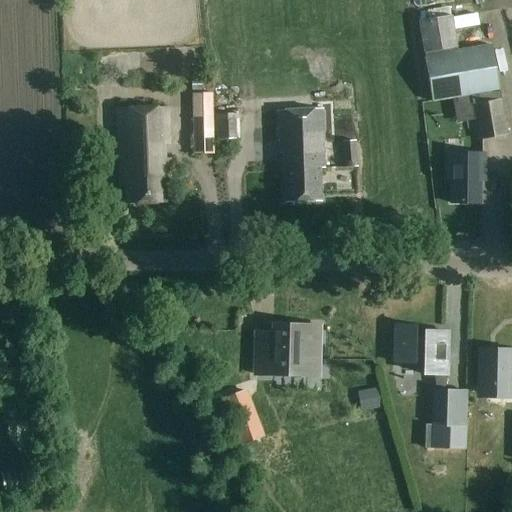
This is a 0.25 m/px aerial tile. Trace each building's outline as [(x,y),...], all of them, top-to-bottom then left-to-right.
[(417,23),(422,51),(456,45),(451,17),(417,23)] [(479,140),(504,135),(488,45),(424,56),(432,101),(471,94),(479,140)] [(191,79),(191,90),(199,90),(199,79),(191,79)] [(190,94),(191,154),(212,153),(210,94),(190,94)] [(126,190),(127,206),(164,205),(163,187),(170,186),(170,165),(164,165),(164,148),(169,148),(168,111),(118,112),(120,189),(126,190)] [(212,114),(214,140),(237,138),(236,113),(212,114)] [(322,113),(276,115),(277,151),(282,151),(282,157),(284,201),(320,200),(319,167),(323,167),(322,113)] [(460,115),(442,116),(443,149),(461,148),(460,115)] [(341,142),(343,168),(356,167),(353,141),(341,142)] [(480,181),(483,181),(484,155),(444,155),(444,181),(450,181),(450,203),(480,204),(480,181)] [(435,198),(441,170),(423,165),(416,194),(435,198)] [(423,339),(413,338),(414,326),(394,326),(393,363),(413,364),(413,360),(423,360),(422,375),(436,375),(436,390),(432,390),(431,425),(431,427),(465,428),(466,391),(445,390),(445,376),(446,352),(442,352),(443,332),(423,332),(423,339)] [(286,368),(319,369),(320,328),(287,327),(287,333),(274,333),(274,344),(255,344),(254,374),(286,375),(286,368)] [(511,351),(477,350),(476,398),(476,399),(511,400),(511,351)] [(380,407),(377,390),(366,393),(369,409),(380,407)] [(239,444),(261,436),(244,392),(222,400),(239,444)] [(425,425),(424,449),(430,448),(431,449),(465,448),(465,428),(431,427),(431,425),(425,425)] [(0,473),(2,494),(5,491),(9,494),(12,491),(15,493),(19,490),(22,492),(25,490),(29,492),(27,471),(24,473),(20,471),(17,474),(14,472),(11,474),(7,472),(4,475),(0,473)]
